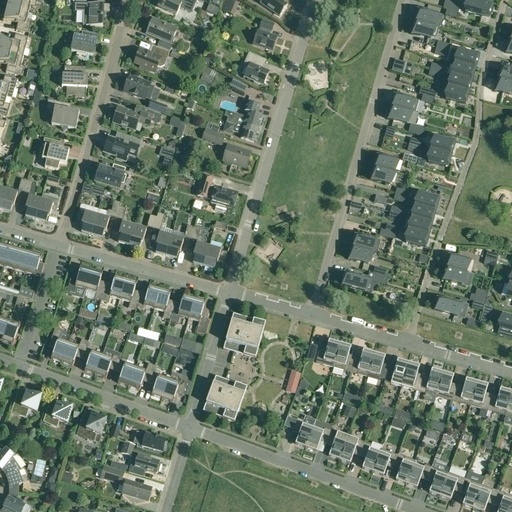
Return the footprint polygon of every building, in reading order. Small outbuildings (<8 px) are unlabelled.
[(8,5),(7,8),(28,14),(30,7),(35,8),(37,0),(5,0),(5,2),(4,4),(8,5)] [(161,0),(158,8),(176,16),(179,9),(190,13),(192,13),(197,1),(195,0),(161,0)] [(262,0),(260,4),(279,17),(287,6),(278,0),(262,0)] [(443,9),(446,10),(458,13),(460,5),(445,0),(443,9)] [(228,1),(223,12),(233,16),(238,5),(228,1)] [(493,7),(468,1),(465,13),(480,18),(490,19),(493,7)] [(75,12),(76,12),(76,24),(86,25),(86,26),(103,27),(103,12),(109,12),(109,5),(104,5),(87,4),(75,4),(75,12)] [(26,20),(28,14),(7,8),(6,12),(2,11),(2,13),(2,15),(2,18),(2,20),(2,22),(3,22),(14,22),(14,23),(18,24),(16,30),(29,34),(32,21),(26,20)] [(458,13),(446,10),(445,16),(456,19),(458,13)] [(414,21),(434,27),(437,15),(427,12),(417,11),(414,21)] [(177,29),(153,19),(146,34),(160,40),(157,46),(170,52),(173,45),(171,44),(177,29)] [(439,28),(434,27),(414,21),(410,35),(420,36),(431,39),(431,37),(436,38),(439,28)] [(257,32),(253,45),(272,52),(276,38),(269,35),(270,31),(271,32),(273,25),(262,22),(259,32),(257,32)] [(100,36),(82,32),(81,38),(74,37),(71,52),(76,53),(75,59),(86,61),(88,56),(93,57),(94,48),(97,49),(100,36)] [(0,51),(23,57),(28,38),(15,35),(13,42),(10,41),(0,36),(0,51)] [(437,42),(436,48),(447,51),(449,45),(437,42)] [(135,57),(137,58),(135,64),(141,66),(140,68),(155,73),(157,67),(160,68),(164,66),(169,53),(153,47),(150,54),(140,51),(139,53),(137,53),(135,57)] [(447,51),(436,48),(434,54),(446,58),(447,51)] [(0,63),(4,64),(4,65),(7,66),(6,72),(22,77),(24,69),(20,68),(23,57),(0,51),(0,63)] [(459,52),(456,64),(475,70),(479,56),(470,55),(459,52)] [(258,85),(261,84),(263,85),(268,72),(261,69),(265,61),(249,54),(244,66),(248,68),(244,78),(253,81),(254,84),(258,85)] [(430,70),(441,73),(443,67),(431,64),(430,70)] [(475,70),(456,64),(452,76),(472,82),(475,70)] [(200,79),(210,84),(216,72),(202,65),(199,72),(203,74),(200,79)] [(62,88),(66,88),(66,96),(74,97),(74,98),(84,99),(85,89),(87,89),(87,76),(85,76),(86,68),(64,67),(64,75),(62,75),(62,88)] [(498,79),(511,82),(511,69),(510,69),(501,68),(498,79)] [(441,73),(430,70),(428,76),(439,79),(441,73)] [(452,76),(449,88),(469,94),(472,82),(452,76)] [(0,95),(12,99),(17,80),(4,77),(3,84),(0,82),(0,95)] [(144,101),(150,85),(133,79),(132,81),(128,80),(124,92),(133,96),(134,97),(144,101)] [(511,82),(498,79),(494,92),(503,93),(511,95),(511,82)] [(164,91),(172,94),(175,88),(167,85),(164,91)] [(419,95),(422,96),(434,99),(436,93),(420,88),(419,95)] [(469,94),(449,88),(445,100),(456,103),(466,105),(469,94)] [(0,115),(7,118),(10,105),(5,104),(6,98),(12,99),(0,95),(0,115)] [(414,113),(418,101),(403,97),(393,96),(390,106),(414,113)] [(434,99),(422,96),(421,102),(432,105),(434,99)] [(53,117),(51,126),(76,131),(79,114),(69,112),(70,105),(48,100),(47,107),(53,117)] [(151,102),(149,109),(164,115),(166,107),(151,102)] [(249,113),(246,121),(241,119),(239,124),(257,130),(260,123),(261,124),(262,119),(261,119),(262,117),(256,115),(259,107),(257,106),(258,105),(253,103),(253,105),(246,103),(244,111),(249,113)] [(407,124),(410,125),(415,126),(418,114),(414,113),(390,106),(387,120),(396,121),(407,124)] [(159,124),(162,116),(137,108),(135,114),(119,108),(113,124),(135,131),(138,123),(149,126),(150,121),(159,124)] [(257,130),(239,124),(236,123),(237,121),(228,118),(226,122),(223,133),(232,136),(233,132),(242,135),(240,139),(253,143),(254,142),(255,142),(256,137),(255,137),(257,130)] [(221,129),(213,126),(208,124),(206,130),(211,131),(219,134),(221,129)] [(410,125),(408,133),(423,138),(426,129),(415,126),(410,125)] [(201,142),(221,149),(225,139),(205,131),(201,142)] [(108,140),(106,140),(103,147),(105,147),(103,153),(117,158),(116,159),(125,162),(128,155),(136,158),(139,147),(140,142),(125,137),(123,143),(108,138),(108,140)] [(59,149),(60,143),(44,139),(43,146),(45,147),(42,160),(47,161),(45,168),(58,172),(59,164),(66,165),(69,152),(59,149)] [(410,139),(409,145),(420,148),(422,142),(410,139)] [(435,139),(431,151),(451,157),(455,143),(445,142),(435,139)] [(420,148),(409,145),(407,151),(419,154),(420,148)] [(223,162),(245,169),(250,153),(228,146),(223,162)] [(175,153),(170,151),(167,159),(173,161),(175,153)] [(451,157),(431,151),(428,163),(439,166),(448,168),(451,157)] [(404,155),(402,161),(416,165),(417,159),(404,155)] [(373,167),(393,173),(397,160),(386,157),(376,156),(373,167)] [(189,168),(175,164),(173,169),(188,173),(189,168)] [(95,183),(119,190),(121,183),(123,184),(126,176),(123,176),(124,175),(123,175),(125,169),(113,166),(112,171),(99,168),(98,173),(95,173),(93,180),(95,181),(95,183)] [(390,185),(393,173),(373,167),(370,181),(379,182),(390,185)] [(48,176),(46,182),(58,185),(59,179),(48,176)] [(217,201),(217,204),(215,210),(224,213),(225,212),(226,208),(225,207),(232,209),(233,207),(234,207),(236,202),(234,201),(237,194),(221,190),(219,190),(221,182),(212,179),(203,176),(197,196),(206,199),(208,194),(214,196),(212,203),(213,200),(217,201)] [(24,193),(27,181),(21,180),(18,191),(24,193)] [(31,189),(33,183),(27,181),(24,193),(29,195),(31,189)] [(25,217),(35,220),(41,201),(37,200),(37,190),(31,189),(29,195),(25,209),(27,210),(25,217)] [(93,189),(92,194),(103,198),(105,192),(93,189)] [(396,189),(395,195),(406,198),(408,192),(396,189)] [(17,194),(5,191),(0,209),(0,210),(10,213),(12,205),(14,206),(17,194)] [(405,204),(406,198),(395,195),(393,201),(405,204)] [(419,195),(416,207),(435,213),(439,199),(430,198),(419,195)] [(42,196),(41,201),(35,220),(46,223),(48,215),(50,216),(51,210),(56,212),(59,201),(42,196)] [(110,217),(116,219),(120,207),(121,204),(114,202),(111,211),(108,211),(107,212),(99,210),(97,217),(91,236),(102,239),(104,231),(106,232),(110,217)] [(81,233),(91,236),(97,217),(99,210),(81,205),(76,223),(83,225),(81,233)] [(118,243),(129,246),(134,227),(128,225),(127,216),(124,215),(126,209),(120,207),(116,219),(123,221),(119,235),(120,236),(118,243)] [(391,207),(390,213),(401,216),(403,210),(391,207)] [(412,219),(432,225),(435,213),(416,207),(412,219)] [(401,216),(390,213),(388,219),(400,222),(401,216)] [(153,229),(160,231),(162,225),(162,224),(164,216),(158,214),(157,218),(153,229)] [(147,228),(153,229),(157,218),(150,216),(147,228)] [(412,219),(409,231),(429,237),(432,225),(412,219)] [(216,222),(214,228),(226,231),(227,225),(216,222)] [(160,231),(156,246),(157,246),(155,254),(166,257),(171,238),(171,237),(172,231),(165,229),(166,225),(162,224),(162,225),(160,231)] [(385,231),(396,234),(398,228),(386,225),(385,231)] [(191,240),(194,228),(187,226),(184,238),(191,240)] [(134,227),(129,246),(139,249),(141,242),(143,242),(146,230),(134,227)] [(203,267),(208,248),(202,246),(202,237),(199,236),(201,230),(194,228),(191,240),(197,242),(193,256),(195,257),(193,264),(203,267)] [(396,234),(385,231),(381,230),(379,236),(394,241),(396,234)] [(429,237),(409,231),(405,243),(416,246),(426,248),(429,237)] [(354,236),(351,247),(371,252),(376,253),(380,241),(364,237),(354,236)] [(183,241),(171,238),(166,257),(176,260),(179,252),(180,252),(183,241)] [(10,248),(0,244),(0,267),(4,268),(10,248)] [(368,264),(371,252),(351,247),(347,260),(357,261),(368,264)] [(10,248),(4,268),(14,271),(20,250),(10,248)] [(208,248),(203,267),(214,270),(216,262),(223,264),(229,249),(229,248),(227,253),(208,248)] [(30,253),(20,250),(14,271),(25,274),(30,253)] [(487,252),(485,258),(497,262),(498,255),(487,252)] [(30,253),(25,274),(36,277),(41,256),(30,253)] [(445,267),(465,273),(468,260),(458,257),(448,256),(445,267)] [(485,258),(483,265),(495,268),(497,262),(485,258)] [(86,289),(91,270),(80,267),(78,276),(72,274),(67,292),(74,294),(76,287),(86,289)] [(462,285),(465,273),(445,267),(441,281),(451,282),(462,285)] [(373,274),(384,277),(386,271),(374,268),(373,274)] [(102,274),(91,270),(86,289),(96,292),(94,300),(101,301),(106,284),(100,282),(102,274)] [(340,285),(365,292),(368,279),(353,275),(344,274),(340,285)] [(373,274),(370,282),(386,286),(388,278),(384,277),(373,274)] [(112,285),(106,284),(101,301),(108,303),(111,296),(120,299),(126,280),(115,277),(112,285)] [(137,283),(126,280),(120,299),(130,302),(128,309),(135,311),(137,307),(140,293),(134,292),(137,283)] [(144,306),(155,309),(160,290),(149,287),(147,295),(140,293),(137,307),(143,309),(144,306)] [(20,288),(19,292),(18,296),(32,300),(34,292),(20,288)] [(171,293),(160,290),(155,309),(164,311),(162,319),(170,321),(171,316),(175,303),(168,301),(171,293)] [(476,290),(475,296),(486,299),(488,293),(476,290)] [(469,301),(473,302),(484,305),(486,299),(475,296),(471,295),(469,301)] [(189,318),(194,299),(183,296),(181,305),(175,303),(171,316),(177,318),(178,315),(189,318)] [(17,299),(15,305),(22,307),(24,301),(17,299)] [(205,302),(194,299),(189,318),(199,321),(197,328),(204,330),(209,312),(203,311),(205,302)] [(433,310),(458,317),(461,304),(446,300),(436,299),(433,310)] [(473,302),(471,308),(483,311),(484,305),(473,302)] [(482,312),(479,323),(479,324),(488,327),(491,315),(482,312)] [(233,314),(223,350),(255,359),(265,323),(233,314)] [(511,319),(503,317),(499,330),(511,333),(511,319)] [(0,341),(2,342),(9,322),(0,318),(0,341)] [(466,326),(478,329),(479,324),(479,323),(468,320),(466,326)] [(9,322),(2,342),(13,346),(20,326),(9,322)] [(51,360),(61,364),(69,344),(59,340),(61,333),(54,330),(48,348),(54,350),(51,360)] [(82,360),(87,347),(88,343),(81,340),(79,347),(69,344),(61,364),(72,368),(76,358),(82,360)] [(333,368),(340,344),(329,341),(326,351),(320,350),(320,348),(315,364),(333,368)] [(351,347),(340,344),(333,368),(350,373),(354,359),(348,357),(351,347)] [(84,372),(95,376),(102,356),(92,352),(93,349),(87,347),(82,360),(88,362),(84,372)] [(105,348),(102,356),(95,376),(106,380),(109,370),(115,372),(120,359),(121,354),(105,348)] [(180,351),(177,359),(187,363),(196,367),(200,358),(180,351)] [(360,361),(354,359),(350,373),(368,378),(369,374),(374,354),(363,351),(360,361)] [(378,378),(385,380),(388,369),(382,367),(385,357),(374,354),(368,378),(377,381),(378,378)] [(120,359),(115,372),(121,374),(118,384),(128,388),(136,368),(134,367),(136,363),(127,359),(126,361),(120,359)] [(384,383),(401,388),(408,363),(397,360),(394,371),(388,369),(385,380),(384,383)] [(419,366),(408,363),(401,388),(418,392),(422,378),(416,377),(419,366)] [(149,384),(153,371),(155,367),(148,364),(146,372),(136,368),(128,388),(139,392),(143,382),(149,384)] [(418,392),(435,397),(442,373),(431,370),(429,380),(422,378),(418,392)] [(151,396),(162,400),(169,380),(159,376),(160,373),(153,371),(149,384),(155,386),(151,396)] [(286,392),(294,394),(300,375),(292,372),(286,392)] [(169,380),(162,400),(172,404),(176,394),(182,396),(188,379),(172,373),(169,380)] [(453,376),(442,373),(435,397),(452,402),(456,388),(450,386),(453,376)] [(203,411),(234,423),(247,388),(215,377),(203,411)] [(452,402),(470,407),(477,382),(466,379),(463,390),(456,388),(452,402)] [(193,383),(188,381),(183,394),(189,396),(193,383)] [(305,391),(308,388),(302,381),(300,383),(298,389),(305,391)] [(488,386),(477,382),(470,407),(487,412),(488,409),(491,398),(485,396),(488,386)] [(495,410),(505,412),(510,392),(500,389),(497,399),(491,398),(488,409),(494,411),(495,410)] [(36,413),(41,397),(26,393),(24,397),(18,395),(19,395),(18,394),(12,413),(19,415),(18,416),(25,419),(28,410),(36,413)] [(67,424),(72,409),(57,404),(55,409),(49,408),(50,406),(49,406),(44,423),(51,425),(50,426),(57,429),(59,421),(67,424)] [(343,411),(353,415),(355,410),(345,406),(343,411)] [(84,419),(84,418),(83,418),(77,435),(84,438),(83,439),(98,444),(106,421),(91,416),(89,421),(84,419)] [(293,430),(297,421),(287,417),(284,426),(293,430)] [(305,448),(313,429),(303,425),(304,422),(297,419),(292,433),(293,433),(293,431),(299,433),(295,445),(305,448)] [(439,432),(441,424),(431,422),(428,429),(439,432)] [(313,429),(305,448),(316,452),(321,441),(326,443),(330,431),(314,425),(313,429)] [(110,438),(117,440),(120,428),(114,426),(110,438)] [(330,431),(326,443),(333,445),(328,457),(338,460),(346,441),(336,437),(337,434),(330,431)] [(167,443),(165,442),(165,440),(158,438),(158,437),(153,436),(153,437),(146,435),(143,442),(138,441),(137,445),(162,452),(163,450),(165,451),(167,443)] [(347,437),(346,441),(338,460),(350,465),(354,453),(360,455),(364,444),(364,443),(347,437)] [(121,455),(123,455),(131,458),(135,445),(125,442),(121,455)] [(372,473),(380,453),(370,449),(371,446),(364,444),(360,455),(366,457),(362,469),(372,473)] [(0,470),(2,472),(4,469),(8,474),(6,475),(11,488),(23,484),(19,471),(21,470),(13,458),(17,452),(8,446),(3,453),(1,452),(0,452),(0,470)] [(380,453),(372,473),(383,477),(387,465),(393,467),(397,456),(391,453),(381,450),(380,453)] [(158,464),(159,462),(134,455),(129,474),(142,477),(144,471),(156,474),(156,472),(158,473),(160,465),(158,464)] [(397,456),(393,467),(399,469),(395,481),(406,485),(414,465),(415,462),(398,455),(397,456)] [(127,467),(119,464),(111,462),(110,468),(126,472),(127,467)] [(426,479),(431,468),(424,466),(423,469),(414,465),(406,485),(417,489),(421,477),(426,479)] [(431,467),(431,468),(426,479),(433,482),(429,493),(439,497),(449,474),(431,467)] [(101,479),(120,485),(120,484),(125,486),(122,495),(147,502),(148,500),(149,500),(152,492),(150,491),(151,489),(126,481),(126,482),(121,481),(123,474),(104,468),(101,479)] [(52,471),(50,479),(57,481),(60,471),(55,469),(52,471)] [(72,485),(74,476),(65,473),(62,483),(72,485)] [(461,492),(465,480),(449,474),(439,497),(450,501),(454,489),(461,492)] [(465,480),(461,492),(466,494),(462,506),(472,509),(482,486),(465,480)] [(482,486),(472,509),(479,511),(483,511),(488,501),(494,504),(499,492),(482,486)] [(509,511),(511,506),(511,496),(499,492),(494,504),(500,506),(497,511),(509,511)] [(6,510),(4,511),(28,511),(30,509),(22,505),(22,503),(17,500),(16,502),(8,498),(6,501),(4,500),(2,505),(4,506),(3,508),(6,510)] [(47,499),(43,507),(51,510),(54,502),(47,499)]
